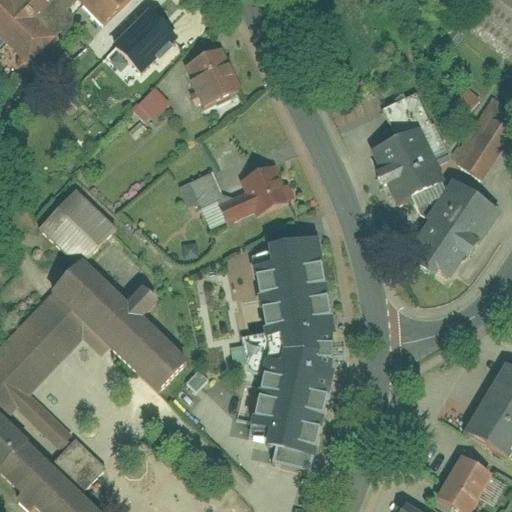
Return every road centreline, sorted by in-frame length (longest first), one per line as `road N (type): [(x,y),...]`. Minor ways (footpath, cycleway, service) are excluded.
road 1 (tertiary): [(247,0),(337,187),(365,268),(375,350)]
road 2 (tertiary): [(349,511),(375,411),(375,350)]
road 3 (residential): [(375,350),(456,335),(511,275)]
